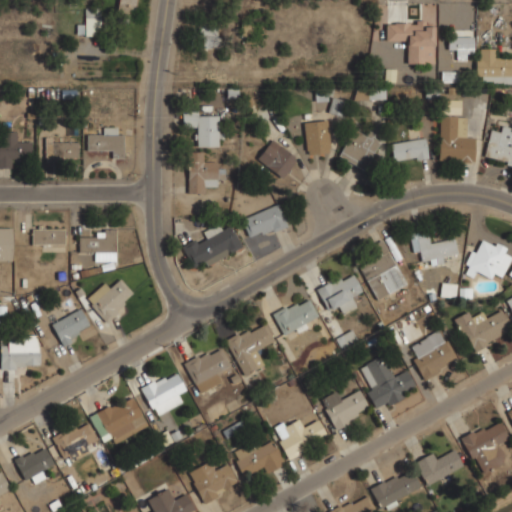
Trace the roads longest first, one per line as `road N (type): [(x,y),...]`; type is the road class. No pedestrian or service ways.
road 1 (residential): [(511,204),(432,192),(396,206),(0,422)]
road 2 (residential): [(167,0),(152,194),(161,266),(185,321)]
road 3 (residential): [(511,367),(261,511)]
road 4 (residential): [(152,194),(0,191)]
